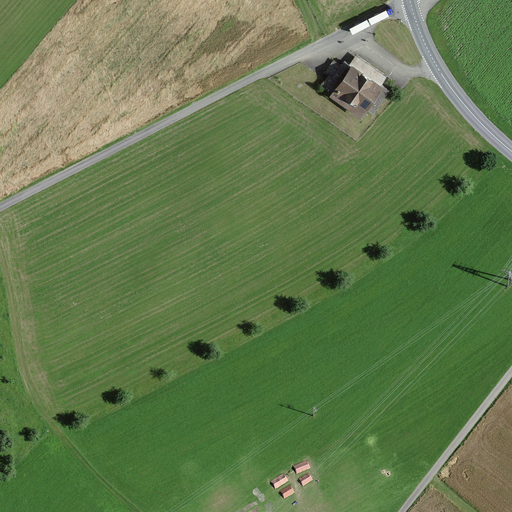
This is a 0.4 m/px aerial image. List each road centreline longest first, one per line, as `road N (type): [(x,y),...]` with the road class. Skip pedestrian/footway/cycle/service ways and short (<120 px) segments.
road 1 (unclassified): [(0,207),(410,4)]
road 2 (track): [(133,511),(81,464),(29,389),(0,255)]
road 3 (tertiary): [(511,150),(450,88),(410,4)]
road 4 (track): [(403,511),(511,371)]
